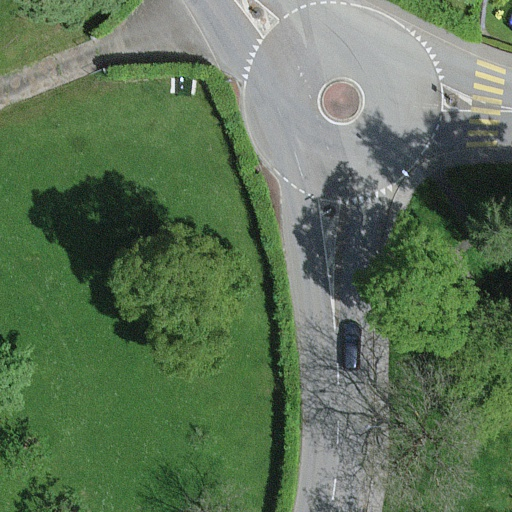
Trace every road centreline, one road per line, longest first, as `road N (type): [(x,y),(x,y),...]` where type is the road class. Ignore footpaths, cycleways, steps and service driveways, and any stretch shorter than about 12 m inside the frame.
road 1 (tertiary): [(329,511),(337,427),(327,198),(334,168)]
road 2 (tertiary): [(299,41),(272,83),(273,116),(289,146),(334,168)]
road 3 (tertiary): [(412,98),(405,66),(375,36),(333,28),(299,41)]
